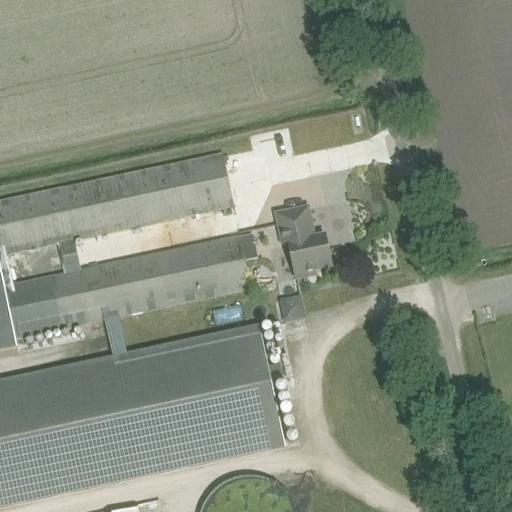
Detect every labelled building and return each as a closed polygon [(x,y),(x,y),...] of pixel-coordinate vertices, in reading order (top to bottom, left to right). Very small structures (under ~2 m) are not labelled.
[(301,154),(302,163),(326,161),(325,152),(301,154)] [(244,247),(242,239),(82,273),(76,242),(235,208),(235,207),(225,157),(205,161),(0,204),(0,353),(19,350),(17,340),(64,330),(106,321),(121,317),(233,294),(253,289),(244,247)] [(285,247),(291,246),(298,280),(318,275),(317,272),(334,268),(328,236),(317,239),(310,209),(279,216),(285,247)] [(253,302),(260,301),(257,289),(251,290),(253,302)] [(301,296),(278,300),(282,323),(305,318),(301,296)] [(261,328),(115,360),(0,384),(0,509),(287,448),(261,328)] [(291,511),(295,489),(208,478),(203,511),(291,511)]
